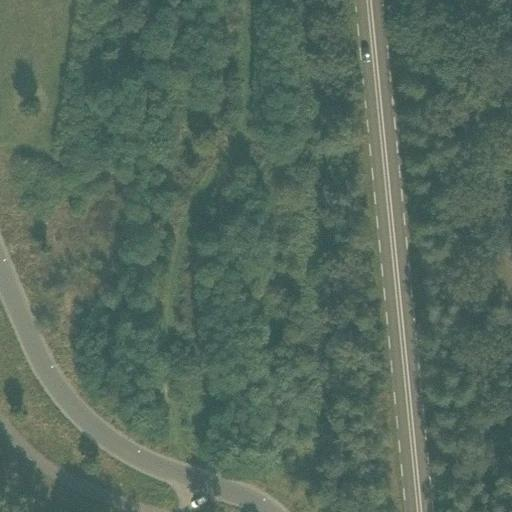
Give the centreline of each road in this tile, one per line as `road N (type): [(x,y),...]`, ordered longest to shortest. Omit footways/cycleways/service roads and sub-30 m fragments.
road 1 (secondary): [(419,511),(369,0)]
road 2 (unclassified): [(195,482),(115,446),(68,404),(23,326),(0,265)]
